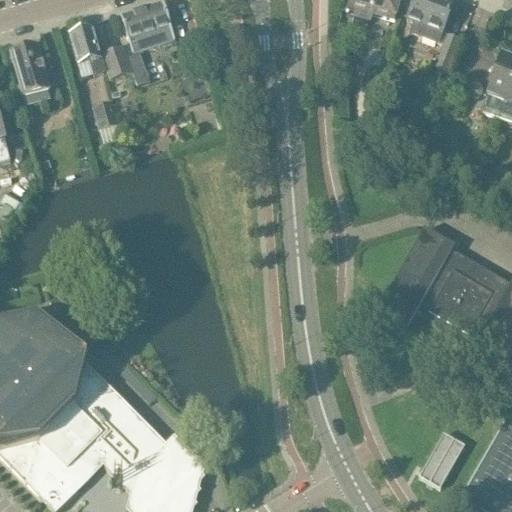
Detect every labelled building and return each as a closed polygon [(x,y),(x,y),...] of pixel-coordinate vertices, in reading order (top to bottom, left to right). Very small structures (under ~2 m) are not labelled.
[(371,18),(376,0),(349,0),(348,4),(349,4),(346,14),(355,17),(354,22),(369,26),(371,18)] [(394,24),(400,0),(376,0),(371,18),(394,24)] [(454,5),(440,0),(415,0),(407,21),(416,24),(411,37),(443,49),(435,72),(449,78),(461,44),(442,37),(454,5)] [(173,42),(161,7),(119,21),(131,56),(173,42)] [(103,76),(90,32),(68,39),(77,69),(89,65),(93,79),(103,76)] [(52,105),(44,77),(45,77),(42,66),(41,67),(35,48),(9,56),(26,113),(52,105)] [(129,76),(122,50),(99,56),(106,83),(129,76)] [(511,61),(501,57),(480,115),(511,126),(511,61)] [(109,107),(100,110),(90,113),(97,134),(116,128),(109,107)] [(0,133),(0,167),(9,165),(0,133)] [(511,351),(511,284),(507,291),(497,285),(498,283),(460,261),(459,263),(448,257),(452,250),(423,233),(376,314),(405,331),(413,318),(455,342),(473,352),(465,366),(494,383),(511,351)] [(164,448),(146,430),(36,318),(0,327),(0,463),(48,511),(59,511),(92,480),(102,470),(111,480),(121,480),(121,490),(122,492),(123,491),(128,496),(125,511),(191,511),(203,471),(173,439),(164,448)] [(511,511),(511,425),(504,421),(457,503),(473,511),(511,511)] [(418,481),(439,493),(463,450),(442,438),(418,481)]
